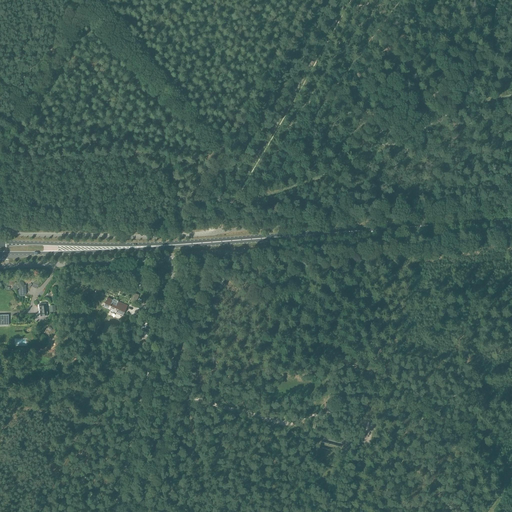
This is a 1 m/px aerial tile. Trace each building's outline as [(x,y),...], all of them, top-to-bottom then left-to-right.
[(134,293),(131,302),(136,304),(139,295),(134,293)] [(128,306),(118,302),(118,301),(114,299),(114,300),(108,298),(104,307),(120,314),(120,315),(123,316),(128,306)] [(47,316),(46,304),(39,304),(40,317),(47,316)] [(0,325),(8,325),(8,315),(0,315),(0,325)] [(149,333),(150,330),(151,327),(147,325),(146,328),(143,327),(141,331),(149,333)] [(334,414),(335,409),(328,408),(329,405),(325,403),(322,412),(326,413),(333,415),(338,416),(340,410),(338,410),(337,415),(336,415),(336,414),(334,414)] [(318,432),(317,437),(344,444),(342,451),(349,453),(352,445),(348,444),(348,443),(344,442),(345,439),(318,432)]
